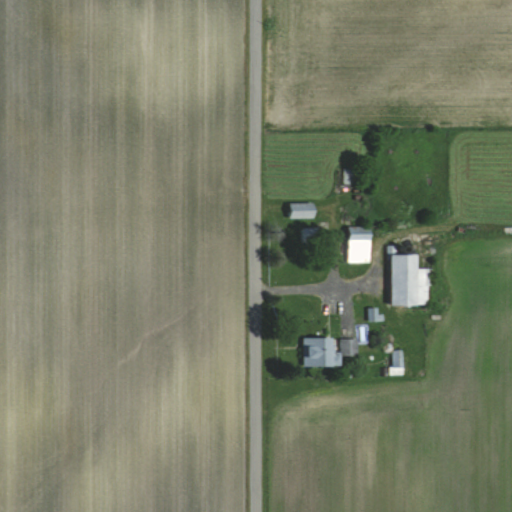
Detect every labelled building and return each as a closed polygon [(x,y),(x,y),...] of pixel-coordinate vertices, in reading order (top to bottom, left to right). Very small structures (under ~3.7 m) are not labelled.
[(342,186),(356,186),(356,169),(342,169),(342,186)] [(311,204),(286,204),(286,219),(311,219),(311,204)] [(345,263),(367,263),(367,227),(345,227),(345,263)] [(314,243),(314,229),(300,229),(300,243),(314,243)] [(425,306),(425,287),(430,287),(430,269),(413,269),(413,255),(387,255),(387,306),(425,306)] [(354,340),(337,340),(337,350),(333,350),(333,339),(299,340),(300,367),(338,366),(338,357),(355,356),(354,340)]
